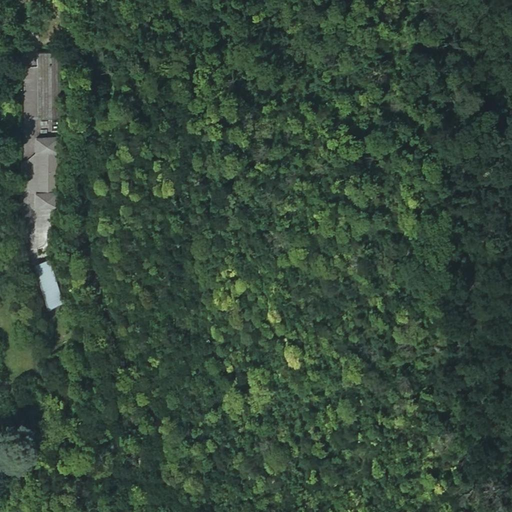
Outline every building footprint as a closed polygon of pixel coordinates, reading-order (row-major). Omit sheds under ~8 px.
[(33,51),(34,61),(52,61),(52,51),(33,51)] [(34,61),(35,115),(52,114),(52,112),(52,105),(52,61),(34,61)] [(34,204),(39,204),(53,205),(58,134),(39,132),(38,147),(41,148),(39,190),(35,189),(34,204)] [(41,148),(38,147),(32,155),(30,182),(35,189),(39,190),(41,148)] [(47,258),(32,265),(52,305),(66,299),(47,258)]
